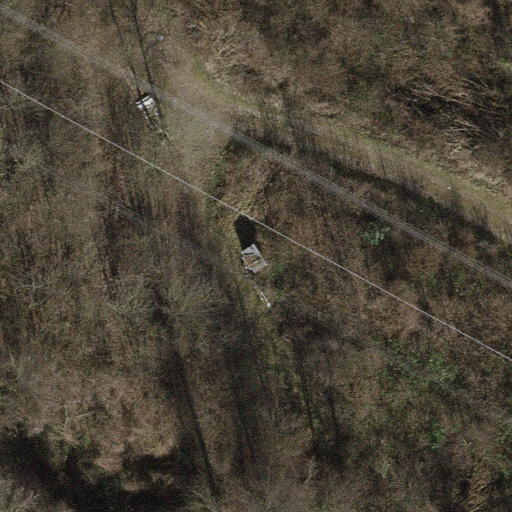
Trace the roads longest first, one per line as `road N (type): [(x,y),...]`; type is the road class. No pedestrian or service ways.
road 1 (track): [(511,228),(406,172),(287,126),(231,126),(199,158),(195,213),(227,285),(304,412),(394,511)]
road 2 (track): [(213,138),(139,0)]
